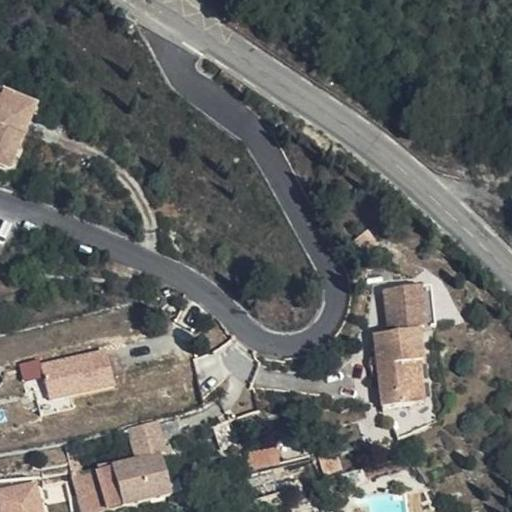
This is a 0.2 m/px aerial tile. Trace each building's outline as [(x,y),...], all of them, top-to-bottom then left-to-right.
[(0,152),(0,163),(11,167),(33,99),(0,87),(0,104),(20,112),(5,153),(0,152)] [(0,152),(5,153),(20,112),(0,104),(0,152)] [(369,337),(421,352),(419,330),(424,329),(437,327),(432,285),(381,290),(386,333),(369,335),(369,337)] [(369,337),(370,349),(398,357),(417,361),(418,362),(422,361),(421,352),(369,337)] [(46,377),(51,400),(118,388),(111,347),(22,363),(25,381),(46,377)] [(398,357),(370,349),(377,408),(410,406),(406,362),(418,362),(417,361),(398,357)] [(418,362),(406,362),(410,406),(423,405),(418,362)] [(160,422),(121,431),(128,463),(162,456),(162,458),(168,456),(160,422)] [(248,452),(252,468),(283,461),(279,445),(248,452)] [(128,463),(97,470),(105,511),(116,511),(172,500),(162,458),(162,456),(128,463)] [(289,465),(248,477),(255,501),(296,490),(289,465)] [(105,511),(97,470),(71,476),(79,511),(105,511)] [(38,511),(31,482),(0,489),(0,511),(38,511)]
